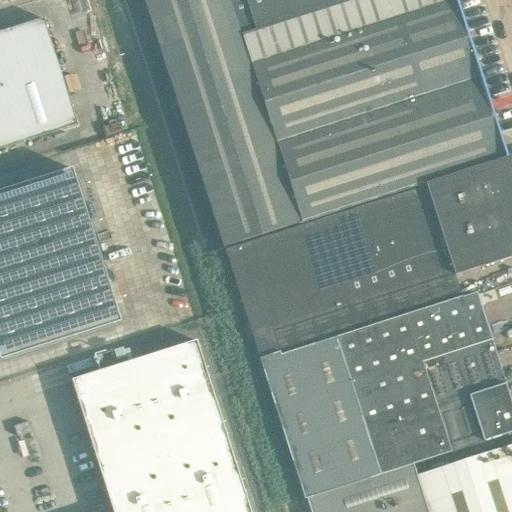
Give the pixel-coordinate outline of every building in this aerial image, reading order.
[(145,0),(182,116),(464,25),(455,0),(145,0)] [(43,19),(0,32),(0,149),(76,126),(43,19)] [(507,157),(464,25),(182,116),(224,248),(507,157)] [(224,248),(261,362),(335,337),(461,297),(454,276),(511,257),(511,171),(508,157),(507,158),(507,157),(224,248)] [(0,361),(120,323),(71,169),(0,191),(0,361)] [(461,297),(335,337),(357,407),(498,362),(475,292),(461,297)] [(414,464),(511,432),(511,407),(498,362),(357,407),(335,337),(261,362),(304,499),(306,498),(414,464)] [(249,511),(196,342),(71,381),(112,511),(249,511)] [(32,432),(28,422),(13,426),(17,437),(32,432)] [(511,511),(511,447),(511,445),(479,455),(418,475),(414,464),(306,498),(310,511),(511,511)]
